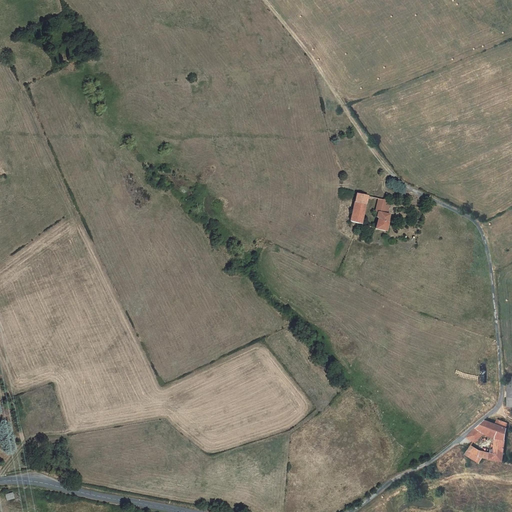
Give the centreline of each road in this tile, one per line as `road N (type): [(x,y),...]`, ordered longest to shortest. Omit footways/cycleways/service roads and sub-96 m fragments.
road 1 (unclassified): [(350,511),(429,462),(493,410),(502,389),(479,227),(390,174)]
road 2 (track): [(390,174),(261,0)]
road 3 (tertiary): [(183,511),(0,480)]
